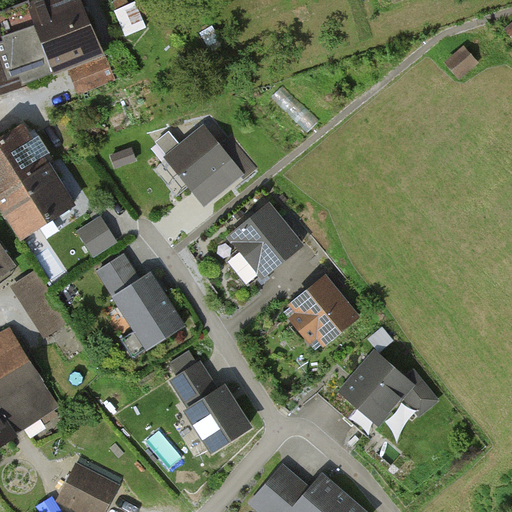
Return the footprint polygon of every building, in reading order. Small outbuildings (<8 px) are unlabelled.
[(86,0),(43,0),(0,15),(0,92),(106,55),(86,0)] [(106,59),(73,72),(80,91),(113,79),(106,59)] [(71,202),(24,125),(0,139),(0,197),(21,233),(71,202)] [(248,178),(207,128),(168,159),(209,210),(248,178)] [(308,249),(272,207),(234,240),(270,282),(308,249)] [(115,240),(100,218),(81,231),(96,253),(115,240)] [(0,248),(0,284),(17,273),(0,248)] [(182,322),(152,274),(141,280),(125,256),(101,271),(147,344),(182,322)] [(41,270),(10,289),(42,340),(73,320),(41,270)] [(363,323),(330,282),(292,313),(325,354),(363,323)] [(0,450),(61,413),(12,336),(0,343),(0,450)] [(377,356),(342,397),(384,433),(419,392),(377,356)] [(204,365),(167,389),(214,460),(250,437),(204,365)] [(80,467),(61,505),(73,511),(109,511),(122,487),(80,467)] [(363,511),(326,481),(314,495),(284,470),(252,508),(255,511),(363,511)]
